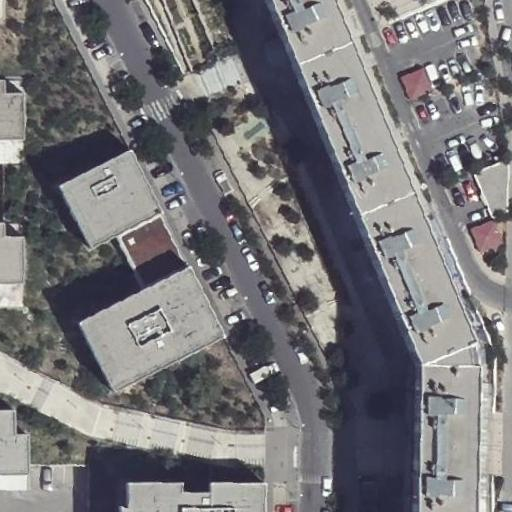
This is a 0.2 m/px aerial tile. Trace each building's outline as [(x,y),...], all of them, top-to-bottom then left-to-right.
[(333,12),(328,0),(265,0),(280,36),(333,12)] [(340,27),(333,12),(280,36),(286,50),(291,66),(346,42),(340,27)] [(365,87),(346,42),(291,66),(309,110),(365,87)] [(0,162),(22,163),(21,79),(0,79),(0,162)] [(376,116),(365,87),(309,110),(322,139),(376,116)] [(394,161),(376,116),(322,139),(340,184),(394,161)] [(130,153),(58,189),(89,252),(116,239),(142,292),(77,326),(113,395),(224,338),(130,153)] [(407,190),(394,161),(340,184),(353,213),(407,190)] [(469,342),(407,190),(353,213),(414,365),(469,342)] [(0,306),(21,306),(21,223),(0,222),(0,306)] [(471,366),(469,342),(414,365),(471,366)] [(352,344),(336,351),(342,367),(358,360),(352,344)] [(471,366),(414,365),(412,447),(411,510),(465,511),(469,511),(470,447),(471,366)] [(0,488),(25,489),(25,433),(11,433),(11,409),(0,409),(0,488)] [(181,483),(127,482),(126,508),(118,508),(118,511),(264,511),(265,485),(210,484),(209,493),(181,493),(181,483)]
